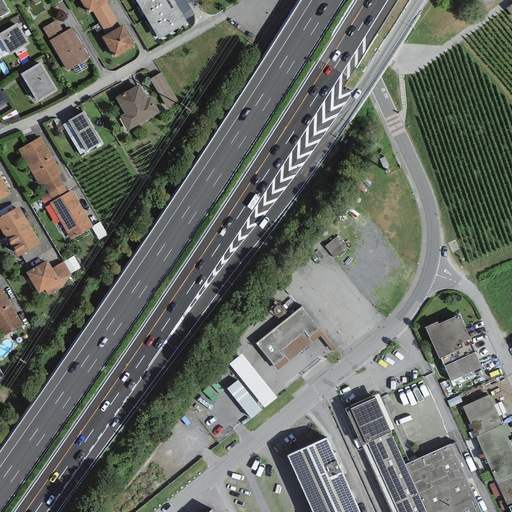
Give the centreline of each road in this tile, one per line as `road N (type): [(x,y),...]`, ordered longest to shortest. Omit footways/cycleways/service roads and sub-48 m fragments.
road 1 (motorway): [(36,511),(299,178),(418,0)]
road 2 (motorway): [(30,511),(372,0)]
road 3 (motorway): [(326,0),(0,488)]
road 4 (residential): [(167,511),(390,331),(428,273)]
road 5 (residential): [(428,273),(426,196),(338,0)]
road 6 (residential): [(247,0),(0,134)]
road 7 (unclassified): [(511,372),(472,292),(428,273)]
